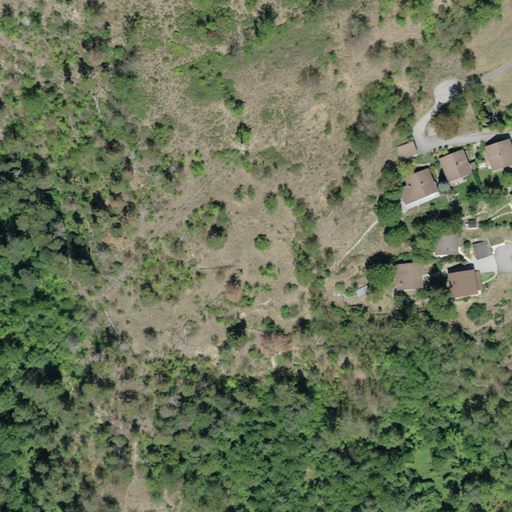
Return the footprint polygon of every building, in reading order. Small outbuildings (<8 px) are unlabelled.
[(511,139),(491,148),(500,172),(511,167),(511,139)] [(479,174),(467,149),(444,160),(456,185),(479,174)] [(442,191),(430,167),(399,182),(410,206),(442,191)] [(468,233),(442,234),(443,255),(469,254),(468,233)] [(430,261),(402,265),(405,291),(433,287),(430,261)] [(487,269),(459,274),(464,301),(492,296),(487,269)]
